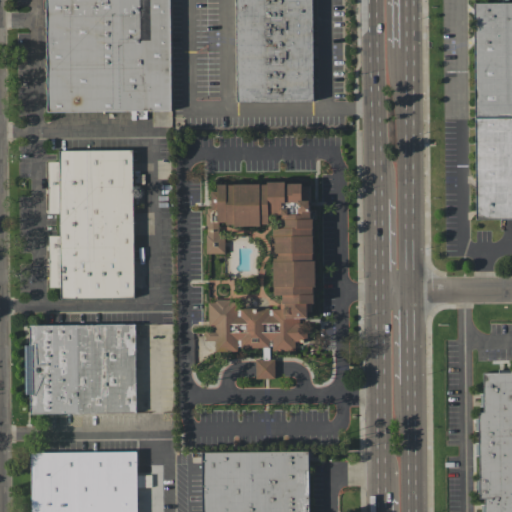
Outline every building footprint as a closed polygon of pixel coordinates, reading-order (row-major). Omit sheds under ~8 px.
[(45,0),(169,0),(170,110),(46,111),(45,0)] [(236,101),(234,0),(311,0),(312,100),(236,101)] [(511,218),(474,219),(473,2),(511,2),(511,218)] [(133,297),(60,297),(60,287),(48,287),(48,235),(59,235),(58,213),(47,213),(47,161),(58,161),(58,150),(131,149),(133,297)] [(317,188),(305,315),(305,323),(303,338),(295,339),(293,351),(237,345),(237,352),(214,349),(215,341),(205,340),(204,332),(206,326),(208,299),(234,301),(235,305),(279,310),(281,295),(278,295),(269,253),(272,228),(279,226),(280,216),(268,215),(267,227),(218,222),(224,254),(204,251),(211,178),(317,188)] [(28,324),(134,323),(135,412),(29,413),(29,394),(24,394),(24,344),(28,344),(28,324)] [(255,377),(255,359),(274,359),(274,378),(255,377)] [(511,511),(482,511),(482,498),(477,498),(476,430),(480,429),(479,372),(511,371),(511,511)] [(30,511),(29,452),(135,450),(136,511),(30,511)] [(307,511),(200,511),(200,452),(307,450),(307,511)]
